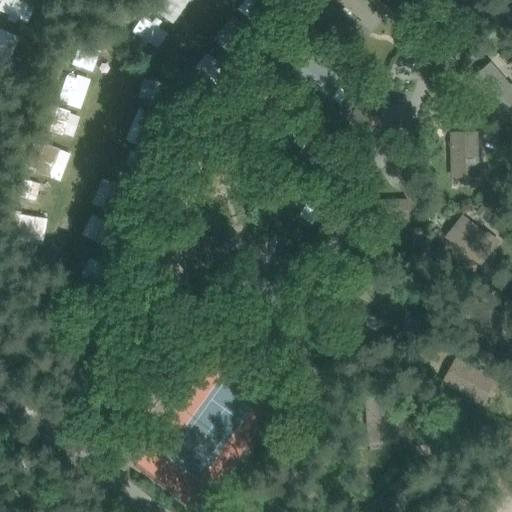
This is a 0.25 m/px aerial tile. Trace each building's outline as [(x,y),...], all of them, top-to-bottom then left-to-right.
[(150,0),(147,7),(174,23),(187,0),(150,0)] [(329,3),(317,17),(326,25),(338,10),(329,3)] [(120,17),(113,25),(119,30),(126,22),(120,17)] [(131,17),(124,35),(142,42),(149,23),(131,17)] [(0,52),(7,56),(15,36),(0,29),(0,52)] [(325,33),(318,42),(333,54),(340,44),(325,33)] [(74,42),(63,70),(89,80),(93,71),(99,73),(106,55),(74,42)] [(511,55),(507,50),(500,57),(509,68),(511,65),(511,55)] [(511,87),(491,63),(489,64),(470,81),(499,116),(511,104),(511,87)] [(62,72),(56,87),(84,97),(89,82),(62,72)] [(73,138),(82,115),(50,102),(40,126),(73,138)] [(449,131),(450,176),(480,175),(479,130),(449,131)] [(486,131),(482,140),(496,145),(500,136),(486,131)] [(62,179),(71,150),(32,139),(24,168),(62,179)] [(251,156),(247,174),(258,176),(261,158),(251,156)] [(21,176),(15,194),(43,203),(49,186),(21,176)] [(266,192),(257,208),(267,213),(276,197),(266,192)] [(11,210),(9,239),(18,240),(21,211),(11,210)] [(461,212),(442,237),(480,264),(500,240),(486,229),(485,231),(461,212)] [(23,213),(18,239),(45,243),(50,217),(23,213)] [(421,227),(412,228),(413,245),(422,245),(421,227)] [(220,262),(214,279),(225,282),(230,265),(220,262)] [(481,284),(477,294),(491,300),(495,291),(481,284)] [(465,298),(453,324),(495,344),(506,317),(465,298)] [(478,348),(474,357),(490,365),(494,356),(478,348)] [(496,378),(454,357),(440,383),(481,404),(496,378)] [(396,394),(365,395),(365,440),(396,440),(396,394)] [(430,444),(415,446),(416,459),(431,458),(430,444)] [(381,511),(409,488),(416,481),(407,470),(399,477),(372,501),(381,511)]
